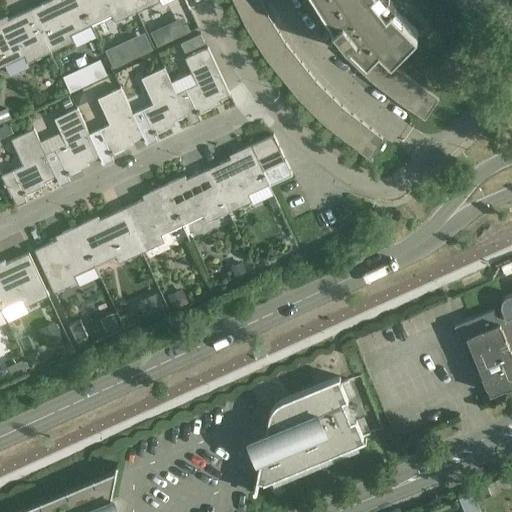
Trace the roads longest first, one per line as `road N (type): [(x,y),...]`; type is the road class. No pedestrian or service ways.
road 1 (tertiary): [(0,439),(393,261),(436,231)]
road 2 (residential): [(271,100),(335,159),(388,189),(511,93)]
road 3 (residential): [(0,229),(271,100)]
road 4 (residential): [(511,418),(336,511)]
road 5 (residential): [(343,511),(511,447)]
